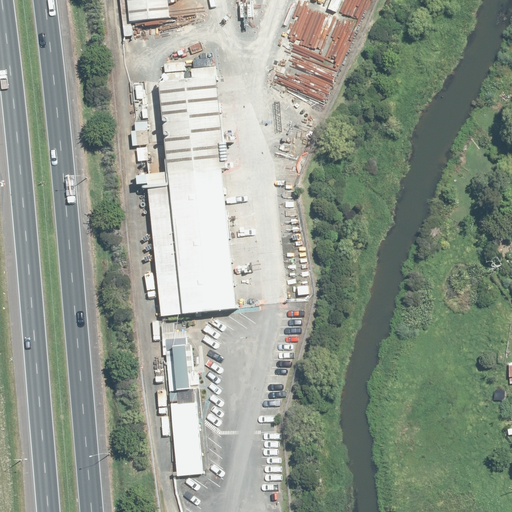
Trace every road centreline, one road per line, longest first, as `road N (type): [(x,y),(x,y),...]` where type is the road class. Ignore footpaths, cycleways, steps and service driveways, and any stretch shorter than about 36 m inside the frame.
road 1 (motorway): [(45,0),(91,511)]
road 2 (motorway): [(48,511),(2,0)]
